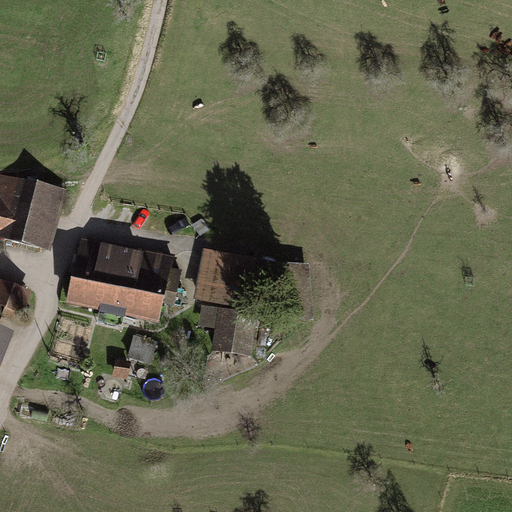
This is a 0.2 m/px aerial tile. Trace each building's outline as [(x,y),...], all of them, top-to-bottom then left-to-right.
[(0,185),(0,244),(52,256),(64,199),(0,185)] [(83,241),(70,309),(165,327),(179,260),(83,241)] [(270,263),(206,252),(198,303),(205,304),(200,329),(218,332),(215,354),(253,360),(270,263)] [(3,285),(0,293),(0,313),(10,317),(19,291),(3,285)] [(27,324),(34,295),(20,292),(12,320),(27,324)] [(0,329),(0,366),(13,334),(0,329)]
